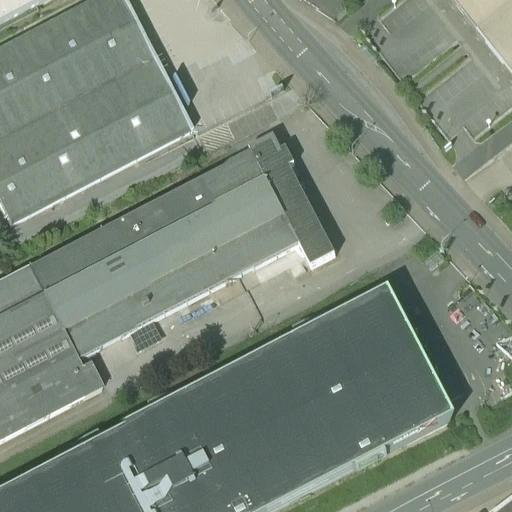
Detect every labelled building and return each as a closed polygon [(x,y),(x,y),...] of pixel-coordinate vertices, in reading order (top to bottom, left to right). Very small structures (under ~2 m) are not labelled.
[(199,143),(129,0),(123,0),(0,64),(0,198),(17,233),(199,143)] [(0,0),(0,42),(82,0),(0,0)] [(511,0),(462,0),(489,34),(511,15),(511,0)] [(511,15),(489,34),(511,63),(511,15)] [(342,266),(282,149),(0,293),(0,454),(114,396),(101,367),(307,259),(317,279),(342,266)] [(300,511),(433,444),(366,303),(0,484),(0,511),(300,511)]
